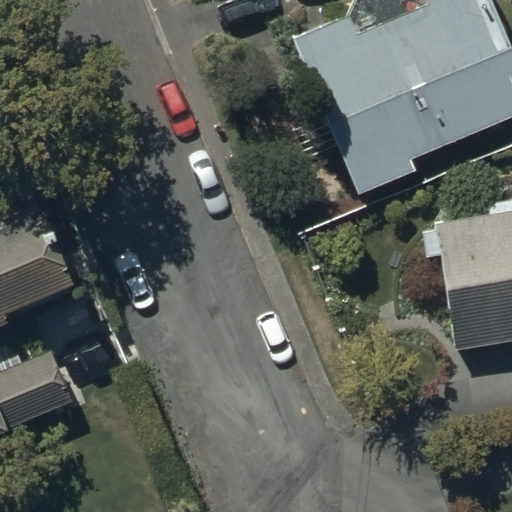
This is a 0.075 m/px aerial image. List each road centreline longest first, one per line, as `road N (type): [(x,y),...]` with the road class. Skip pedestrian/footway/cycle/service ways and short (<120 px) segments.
road 1 (residential): [(81,0),(286,469)]
road 2 (residential): [(401,511),(347,475),(286,469)]
